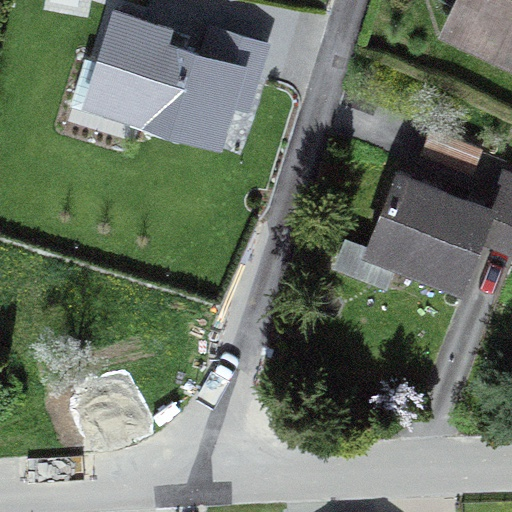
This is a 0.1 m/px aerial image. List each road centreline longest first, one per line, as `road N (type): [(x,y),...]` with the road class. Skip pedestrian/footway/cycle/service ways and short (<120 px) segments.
road 1 (residential): [(213,476),(226,394),(351,0)]
road 2 (residential): [(213,476),(511,465)]
road 3 (residential): [(0,486),(213,476)]
